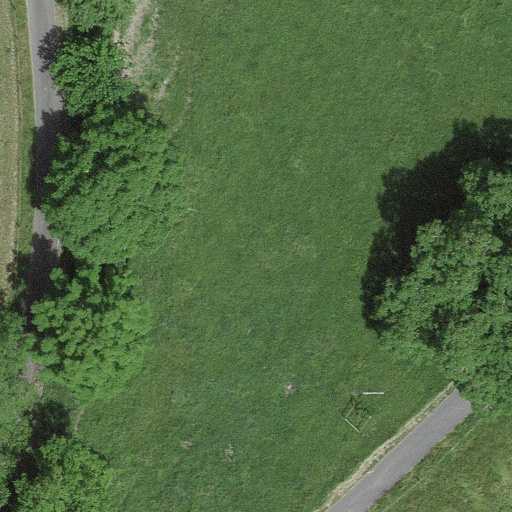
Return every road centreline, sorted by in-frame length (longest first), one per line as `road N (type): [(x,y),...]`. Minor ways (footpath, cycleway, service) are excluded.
road 1 (unclassified): [(42,0),(51,223),(0,510)]
road 2 (unclassified): [(347,511),(511,351)]
